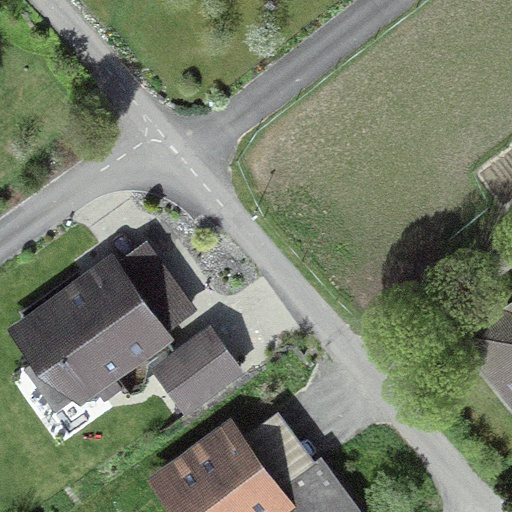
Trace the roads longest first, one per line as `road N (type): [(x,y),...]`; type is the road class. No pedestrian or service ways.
road 1 (residential): [(156,134),(481,511)]
road 2 (residential): [(156,134),(0,244)]
road 3 (residential): [(45,0),(156,134)]
